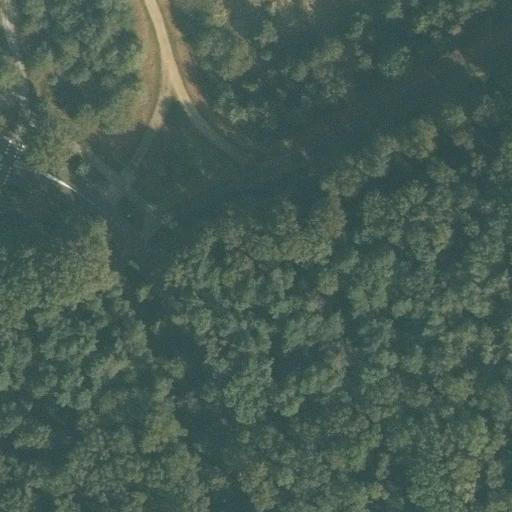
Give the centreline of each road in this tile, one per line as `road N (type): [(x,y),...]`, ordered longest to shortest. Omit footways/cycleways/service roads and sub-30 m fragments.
road 1 (residential): [(241,511),(165,282),(100,202),(0,157)]
road 2 (track): [(117,196),(159,116),(168,63),(147,0)]
road 3 (track): [(168,63),(210,134),(249,167)]
